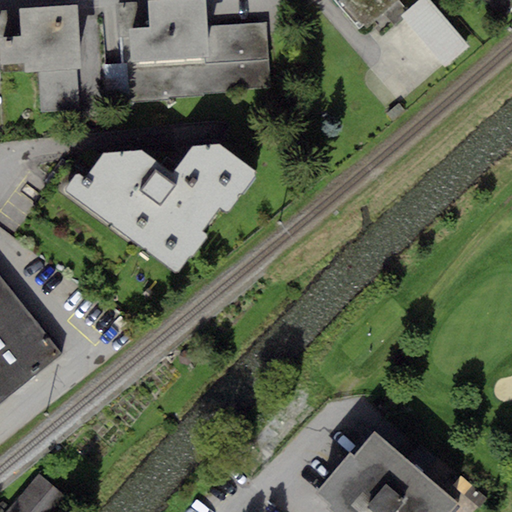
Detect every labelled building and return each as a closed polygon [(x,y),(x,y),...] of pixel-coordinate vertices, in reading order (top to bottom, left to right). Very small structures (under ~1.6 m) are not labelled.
[(208,26),(205,0),(156,0),(147,1),(149,28),(128,30),(130,63),(203,57),(210,57),(208,26)] [(398,0),(333,0),(359,28),(363,24),(366,27),(383,13),(395,26),(403,19),(401,16),(407,11),(398,0)] [(470,46),(429,0),(419,0),(407,11),(401,16),(403,19),(446,68),(470,46)] [(511,0),(485,0),(502,19),(511,9),(511,0)] [(81,70),(77,6),(20,10),(22,37),(0,38),(0,61),(0,66),(24,65),(24,74),(39,73),(76,70),(81,70)] [(267,22),(208,26),(210,57),(203,57),(204,65),(268,60),(267,22)] [(130,63),(128,63),(131,101),(271,89),(268,60),(204,65),(203,57),(130,63)] [(79,111),(76,70),(39,73),(42,114),(79,111)] [(218,144),(192,146),(174,172),(141,149),(104,153),(85,177),(77,173),(66,190),(177,273),(188,256),(191,258),(208,236),(202,232),(220,208),(226,213),(257,173),(218,144)] [(0,272),(0,403),(64,352),(0,272)] [(451,511),(457,505),(373,432),(352,456),(350,453),(316,492),(334,507),(330,511),(331,511),(451,511)] [(60,511),(72,499),(39,471),(4,511),(60,511)]
